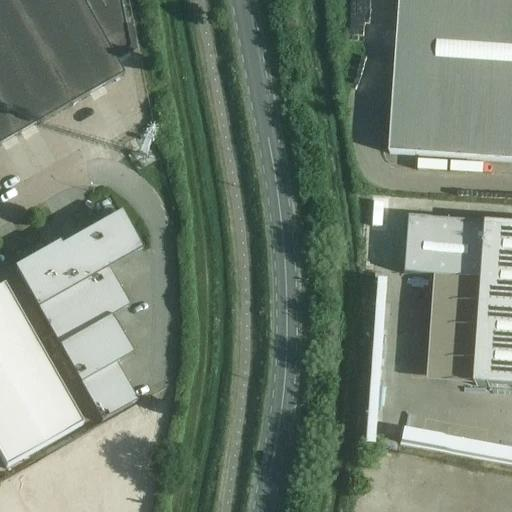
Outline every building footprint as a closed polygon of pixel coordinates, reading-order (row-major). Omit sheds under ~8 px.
[(0,0),(0,146),(123,77),(113,59),(129,51),(119,0),(0,0)] [(511,0),(400,0),(390,156),(511,164),(511,0)] [(68,244),(60,248),(58,245),(13,271),(15,274),(18,280),(37,312),(40,318),(58,350),(61,354),(79,388),(81,391),(101,425),(136,405),(115,367),(132,358),(111,320),(129,310),(107,272),(142,253),(131,233),(120,215),(68,244)] [(511,227),(487,226),(406,220),(402,276),(483,282),(475,387),(511,390),(511,227)] [(0,462),(6,473),(82,430),(2,289),(0,290),(0,462)]
